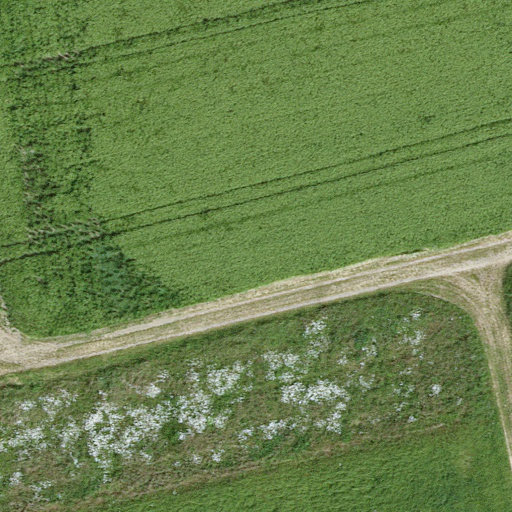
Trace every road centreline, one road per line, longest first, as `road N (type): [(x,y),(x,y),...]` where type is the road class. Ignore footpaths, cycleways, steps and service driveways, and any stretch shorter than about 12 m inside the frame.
road 1 (track): [(511,247),(0,366)]
road 2 (track): [(511,417),(482,254)]
